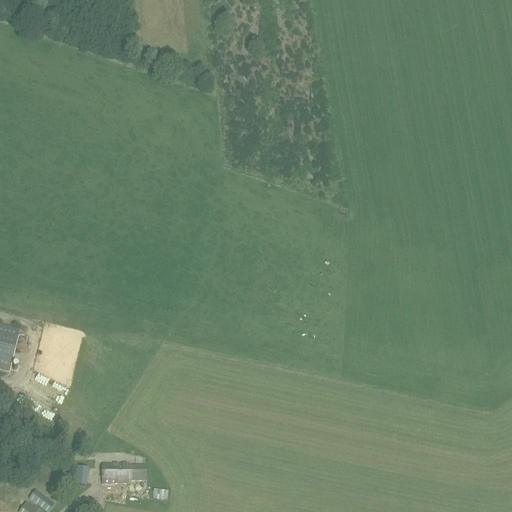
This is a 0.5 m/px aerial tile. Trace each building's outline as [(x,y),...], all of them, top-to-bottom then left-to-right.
[(19,331),(0,326),(0,370),(9,373),(19,331)] [(112,460),(126,460),(126,449),(112,449),(112,460)] [(102,465),(102,484),(130,484),(130,482),(146,482),(146,467),(130,467),(130,465),(102,465)] [(45,511),(49,511),(55,506),(37,492),(30,501),(45,511)] [(38,511),(26,503),(20,511),(38,511)]
